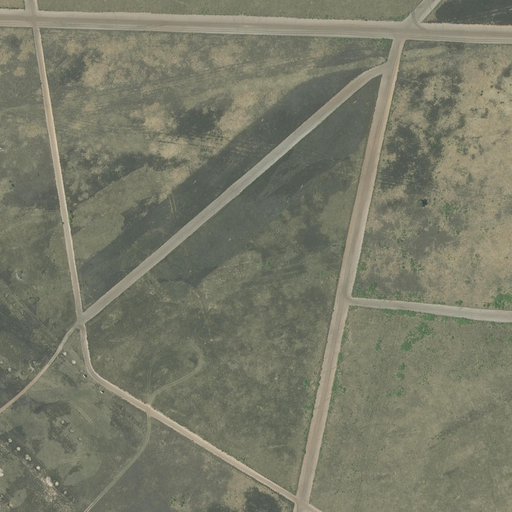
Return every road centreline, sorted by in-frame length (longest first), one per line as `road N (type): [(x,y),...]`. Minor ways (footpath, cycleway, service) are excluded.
road 1 (track): [(314,511),(88,371),(31,0)]
road 2 (track): [(431,0),(403,32),(390,67),(299,511)]
road 3 (track): [(390,67),(340,96),(72,329),(0,411)]
road 4 (track): [(0,17),(511,36)]
road 5 (track): [(511,316),(342,299)]
road 6 (track): [(148,410),(146,442),(84,511)]
